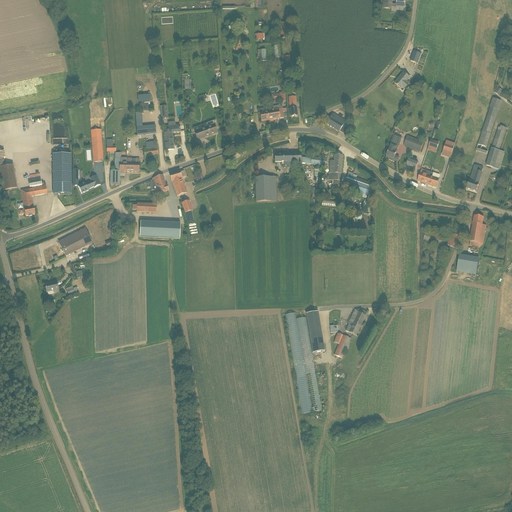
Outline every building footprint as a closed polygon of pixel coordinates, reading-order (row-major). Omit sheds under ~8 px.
[(396,7),(405,8),(405,1),(398,0),(396,0),(396,5),(392,4),(392,0),(385,0),(385,8),(392,9),(392,7),(396,7)] [(282,38),(290,38),(288,23),(280,23),(282,38)] [(421,55),(414,52),(410,61),(418,64),(421,55)] [(395,83),(401,89),(402,87),(405,89),(410,84),(407,81),(410,78),(404,73),(395,83)] [(296,109),(295,98),(289,99),(290,109),(290,117),(298,116),(297,108),(296,109)] [(493,99),(490,107),(498,110),(501,101),(493,99)] [(490,134),(498,110),(490,107),(478,145),(476,151),(482,153),(487,154),(487,152),(480,150),(482,146),(486,147),(490,134)] [(261,122),(284,118),(282,109),(260,113),(261,122)] [(339,132),(345,122),(346,122),(337,116),(334,120),(330,118),(326,124),(339,132)] [(217,133),(215,129),(218,128),(215,121),(207,124),(208,126),(194,131),(197,140),(217,133)] [(137,136),(162,133),(162,125),(137,128),(137,136)] [(166,151),(174,150),(172,133),(181,132),(180,126),(166,127),(166,131),(163,131),(163,132),(164,132),(166,151)] [(494,169),(499,152),(507,129),(501,127),(500,128),(499,128),(492,149),(486,166),(494,169)] [(91,137),(93,158),(103,158),(101,130),(91,131),(91,137)] [(408,137),(404,146),(420,152),(423,143),(408,137)] [(116,146),(113,146),(113,139),(107,139),(107,152),(116,152),(116,146)] [(400,143),(392,140),(388,149),(389,150),(386,157),(389,158),(388,160),(397,163),(399,157),(395,156),(397,153),(396,152),(399,144),(400,144),(400,143)] [(452,153),(454,148),(446,145),(444,151),(452,153)] [(144,150),(144,157),(164,155),(163,148),(144,150)] [(291,164),(301,163),(301,157),(301,153),(283,153),(283,155),(274,155),(275,163),(282,162),(282,165),(284,165),(284,168),(291,167),(291,164)] [(72,194),(71,154),(53,155),(53,195),(72,194)] [(329,180),(339,181),(340,181),(340,174),(341,174),(343,156),(335,155),(334,161),(331,161),(329,180)] [(326,166),(327,159),(312,157),(312,159),(311,164),(326,166)] [(418,163),(408,159),(406,165),(416,169),(418,163)] [(139,172),(139,163),(135,163),(135,160),(131,160),(131,163),(120,163),(120,160),(115,160),(115,171),(120,171),(139,172)] [(0,167),(0,175),(3,191),(18,189),(13,165),(0,167)] [(469,181),(467,189),(477,192),(479,184),(478,184),(483,168),(475,166),(470,181),(469,181)] [(430,176),(431,173),(422,170),(418,181),(425,183),(427,183),(428,178),(426,177),(427,175),(430,176)] [(120,185),(120,171),(115,171),(111,171),(111,184),(120,185)] [(172,182),(176,194),(177,196),(186,193),(181,179),(182,179),(179,171),(169,175),(172,182)] [(433,174),(431,173),(430,176),(427,175),(426,177),(428,178),(427,183),(429,184),(428,185),(436,187),(437,187),(436,187),(439,179),(432,177),(433,174)] [(158,194),(169,190),(168,185),(166,186),(163,175),(152,179),(154,187),(156,186),(158,194)] [(345,183),(353,185),(351,192),(366,198),(369,191),(371,183),(348,175),(345,183)] [(89,179),(91,182),(85,184),(78,187),(81,194),(88,191),(88,190),(94,187),(94,188),(100,185),(96,176),(89,179)] [(255,178),(256,183),(256,203),(271,202),(270,177),(255,178)] [(21,191),(23,204),(17,205),(18,210),(19,214),(20,215),(23,214),(24,214),(25,213),(26,216),(35,215),(34,207),(33,207),(31,197),(47,194),(46,186),(21,191)] [(189,201),(182,204),(185,213),(192,211),(189,201)] [(137,204),(137,210),(137,212),(157,213),(157,204),(137,204)] [(483,244),(486,226),(482,225),(484,218),(475,216),(470,242),(470,246),(479,248),(483,244)] [(182,225),(162,224),(161,238),(181,240),(182,225)] [(85,229),(69,237),(59,242),(62,249),(61,250),(62,252),(63,251),(66,257),(92,243),(85,229)] [(443,247),(446,239),(425,233),(423,241),(443,247)] [(458,236),(452,234),(448,246),(455,248),(458,236)] [(459,255),(457,267),(477,270),(479,259),(459,255)] [(59,292),(59,290),(57,282),(45,285),(47,293),(53,291),(54,293),(59,292)] [(77,287),(67,291),(69,296),(79,292),(77,287)] [(360,309),(355,310),(347,326),(348,326),(346,331),(356,336),(366,316),(365,316),(367,313),(360,309)] [(311,412),(321,411),(307,318),(296,319),(295,313),(286,315),(301,414),(311,412)] [(322,331),(309,333),(313,353),(325,351),(322,331)] [(342,359),(351,339),(338,333),(334,343),(339,345),(334,356),(342,359)]
